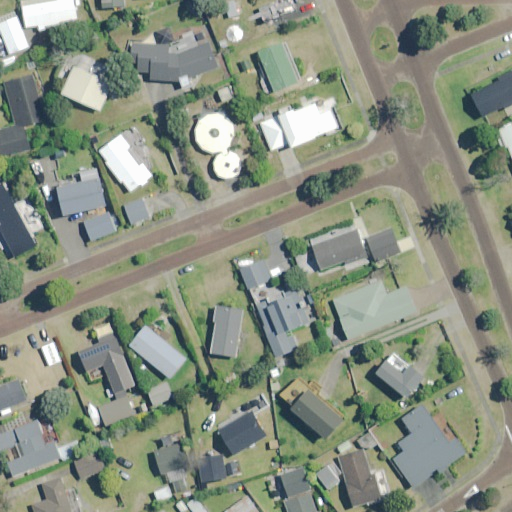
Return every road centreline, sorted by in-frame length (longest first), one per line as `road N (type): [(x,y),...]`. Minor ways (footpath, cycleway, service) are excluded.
road 1 (tertiary): [(511,409),(408,166)]
road 2 (residential): [(1,298),(204,217)]
road 3 (residential): [(214,245),(14,326)]
road 4 (residential): [(408,166),(214,245)]
road 5 (residential): [(204,217),(396,137)]
road 6 (tertiary): [(449,150),(511,311)]
